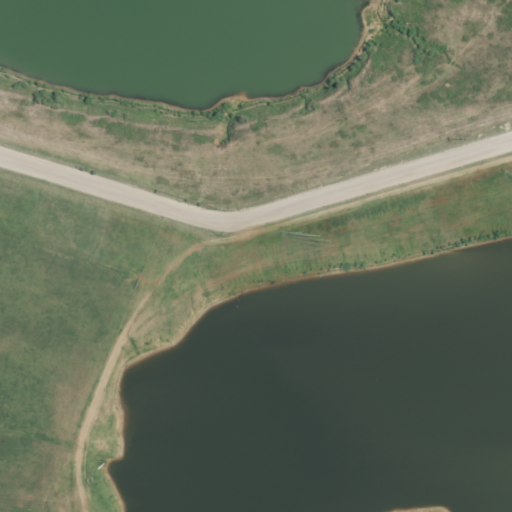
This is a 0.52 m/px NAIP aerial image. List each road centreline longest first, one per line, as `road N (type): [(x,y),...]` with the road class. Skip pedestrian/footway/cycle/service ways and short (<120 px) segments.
road 1 (residential): [(511,138),(235,216),(195,212),(0,151)]
road 2 (residential): [(230,216),(289,511)]
